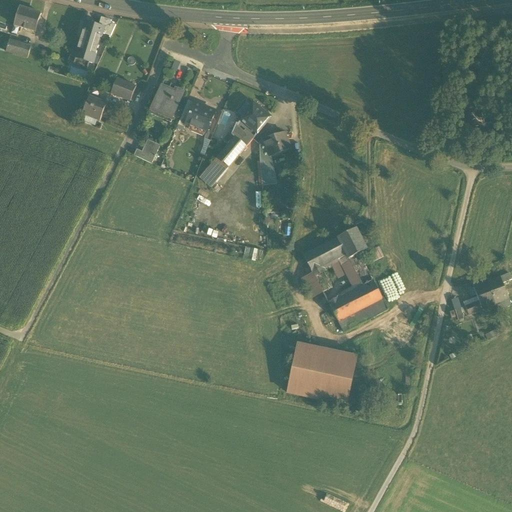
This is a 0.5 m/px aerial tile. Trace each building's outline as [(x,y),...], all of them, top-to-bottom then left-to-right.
[(21,28),(34,32),(40,14),(19,8),(14,25),(21,28)] [(111,21),(101,18),(98,26),(104,28),(102,33),(111,36),(116,25),(110,24),(111,21)] [(98,26),(86,22),(80,41),(75,58),(92,63),(94,56),(95,56),(102,33),(104,28),(98,26)] [(69,56),(75,58),(80,41),(74,39),(69,56)] [(5,52),(13,55),(17,43),(9,40),(5,52)] [(31,48),(17,43),(13,55),(27,60),(31,48)] [(111,95),(130,102),(136,87),(117,79),(111,95)] [(151,111),(171,119),(182,95),(175,92),(174,94),(161,88),(151,111)] [(98,120),(100,121),(106,105),(89,98),(82,113),(84,114),(98,120)] [(178,127),(184,129),(185,125),(193,106),(187,104),(178,127)] [(240,120),(257,134),(270,119),(253,104),(240,120)] [(185,125),(205,133),(214,113),(206,109),(205,111),(193,106),(185,125)] [(98,120),(84,114),(81,121),(95,127),(98,120)] [(235,123),(231,134),(231,135),(234,138),(235,137),(246,147),(257,134),(240,120),(237,124),(235,123)] [(222,140),(228,145),(234,138),(231,135),(231,134),(228,132),(222,140)] [(284,133),(263,139),(259,144),(260,162),(272,161),(271,157),(279,154),(291,150),(284,133)] [(235,137),(234,138),(228,145),(217,158),(228,168),(246,147),(235,137)] [(200,155),(204,156),(210,141),(204,139),(203,147),(200,155)] [(134,156),(151,164),(159,147),(147,141),(141,152),(137,150),(134,156)] [(211,188),(228,168),(217,158),(204,172),(202,180),(211,188)] [(260,162),(262,186),(276,185),(272,161),(260,162)] [(346,256),(348,260),(359,254),(367,250),(356,229),(337,239),(346,256)] [(382,300),(373,281),(359,254),(348,260),(362,285),(354,290),(337,298),(332,288),(321,268),(330,264),(338,260),(346,256),(337,239),(303,256),(312,273),(322,293),(328,303),(338,323),(344,333),(388,311),(382,300)] [(368,252),(373,262),(384,257),(379,247),(368,252)] [(251,249),(246,248),(243,259),(249,260),(251,249)] [(257,250),(251,249),(249,260),(255,261),(257,250)] [(263,251),(257,250),(255,261),(261,263),(263,251)] [(346,275),(354,290),(362,285),(348,260),(346,256),(338,260),(346,275)] [(346,275),(338,260),(330,264),(338,279),(346,275)] [(312,299),(322,293),(312,273),(301,279),(312,299)] [(509,274),(499,278),(501,284),(511,280),(509,274)] [(508,300),(501,284),(499,278),(489,282),(491,288),(490,288),(496,305),(508,300)] [(473,287),(478,298),(480,302),(483,310),(496,305),(490,288),(491,288),(489,282),(473,287)] [(451,300),(454,311),(461,309),(458,298),(451,300)] [(465,304),(466,308),(480,302),(478,298),(465,304)] [(483,310),(480,302),(466,308),(470,316),(483,310)] [(454,311),(457,321),(464,319),(461,309),(454,311)] [(484,336),(487,342),(505,332),(503,326),(484,336)] [(288,394),(346,406),(357,358),(298,345),(288,394)] [(394,456),(396,447),(385,444),(383,454),(394,456)]
